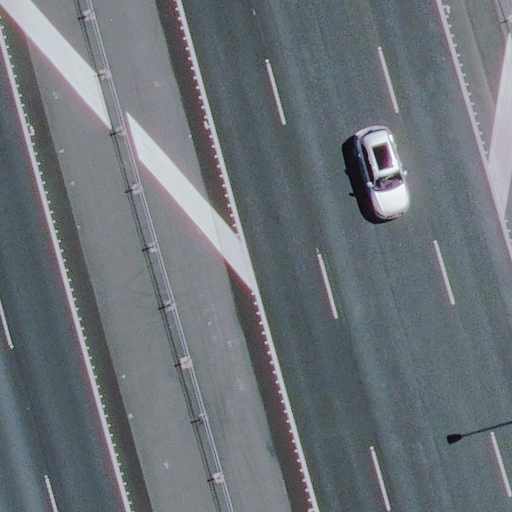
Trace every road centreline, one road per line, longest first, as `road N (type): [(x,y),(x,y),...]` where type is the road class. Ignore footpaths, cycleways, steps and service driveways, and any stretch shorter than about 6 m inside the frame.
road 1 (motorway): [(262,0),(419,511)]
road 2 (motorway): [(65,511),(0,263)]
